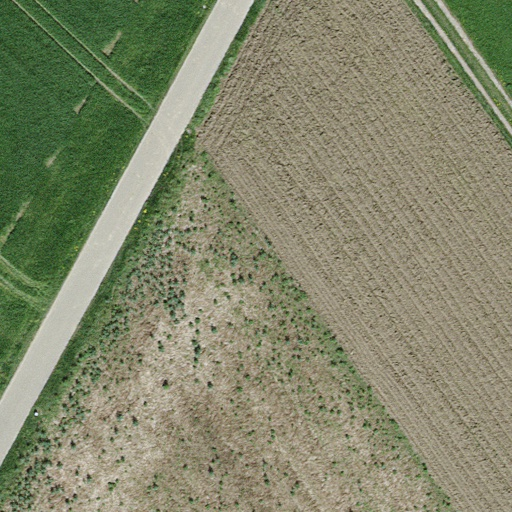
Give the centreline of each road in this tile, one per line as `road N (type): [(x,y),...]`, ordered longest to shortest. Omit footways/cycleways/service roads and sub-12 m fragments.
road 1 (unclassified): [(215,0),(0,399)]
road 2 (track): [(382,0),(511,182)]
